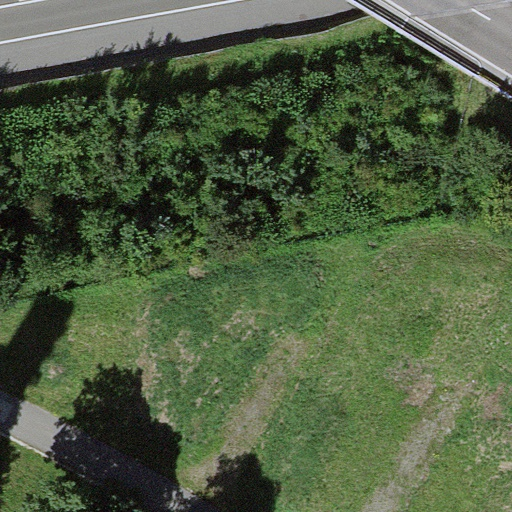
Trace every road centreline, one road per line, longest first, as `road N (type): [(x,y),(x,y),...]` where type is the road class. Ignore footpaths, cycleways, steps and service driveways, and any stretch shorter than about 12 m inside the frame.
road 1 (track): [(180,511),(41,433),(0,420)]
road 2 (motorway): [(0,33),(187,0)]
